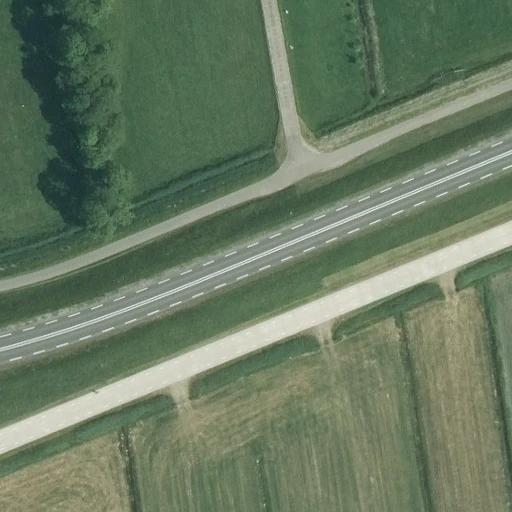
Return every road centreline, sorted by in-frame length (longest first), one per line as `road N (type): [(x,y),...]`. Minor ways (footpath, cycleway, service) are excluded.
road 1 (unclassified): [(0,442),(511,233)]
road 2 (unclassified): [(0,286),(98,255),(511,84)]
road 3 (primary): [(0,348),(118,312),(511,151)]
